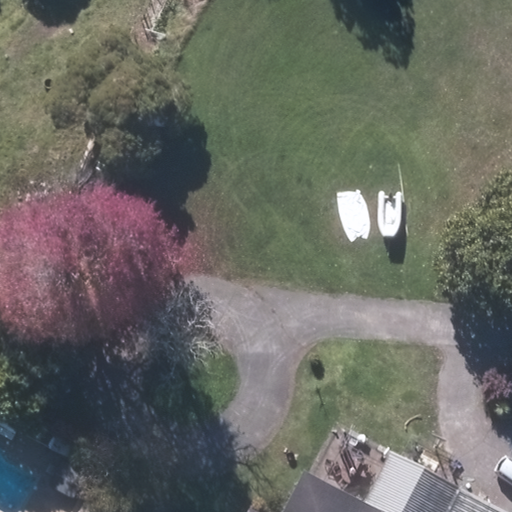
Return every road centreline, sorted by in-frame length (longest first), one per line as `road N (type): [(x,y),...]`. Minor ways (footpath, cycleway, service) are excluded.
road 1 (track): [(144,456),(204,467),(258,438),(282,383),(267,324),(246,302),(189,283),(159,288),(112,324),(97,382),(120,437)]
road 2 (track): [(511,331),(267,324)]
